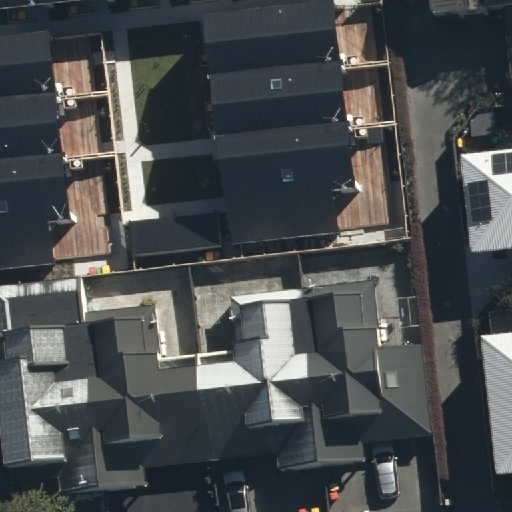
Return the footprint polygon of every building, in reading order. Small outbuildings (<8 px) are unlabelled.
[(0,0),(0,8),(69,0),(0,0)] [(511,0),(431,0),(433,9),(503,1),(511,83),(511,0)] [(336,1),(203,17),(230,246),(335,233),(330,191),(357,188),(336,1)] [(48,33),(0,38),(0,268),(50,263),(45,224),(71,221),(48,33)] [(511,146),(459,153),(472,256),(511,251),(511,146)] [(368,442),(437,435),(426,336),(381,340),(375,278),(232,294),(239,354),(164,362),(157,301),(86,309),(83,274),(0,283),(0,329),(8,329),(11,353),(0,354),(0,387),(8,458),(56,453),(60,491),(149,482),(147,465),(278,451),(280,467),(369,457),(368,442)] [(511,334),(482,338),(498,475),(511,473),(511,334)]
